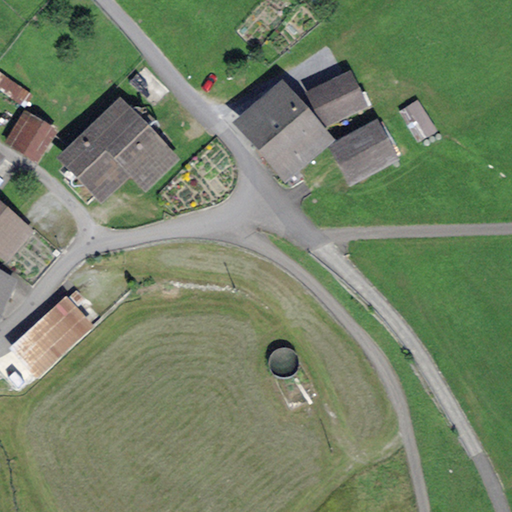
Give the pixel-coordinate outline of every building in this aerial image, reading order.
[(0,91),(24,108),(31,97),(0,75),(0,91)] [(349,78),(310,97),(324,126),(363,107),(349,78)] [(245,127),(286,174),(322,143),(281,95),(245,127)] [(122,170),(107,153),(136,125),(119,108),(93,133),(66,162),(97,194),(122,170)] [(132,111),(130,115),(132,120),(136,122),(141,120),(143,115),(141,112),(137,109),(132,111)] [(6,143),(37,162),(53,135),(23,116),(6,143)] [(107,153),(122,170),(125,167),(153,142),(144,133),(151,125),(144,118),(139,122),(136,125),(107,153)] [(374,129),(336,150),(353,182),(391,161),(374,129)] [(146,189),(174,163),(153,142),(125,167),(146,189)] [(0,233),(10,221),(0,212),(0,233)] [(0,255),(6,261),(28,236),(10,221),(0,233),(0,255)] [(12,287),(7,280),(0,276),(0,313),(0,314),(12,287)] [(80,302),(74,295),(13,351),(38,378),(90,331),(71,311),(80,302)] [(275,376),(283,378),(294,373),(298,362),(295,355),(288,349),(278,349),(271,353),(268,360),(270,370),(275,376)]
